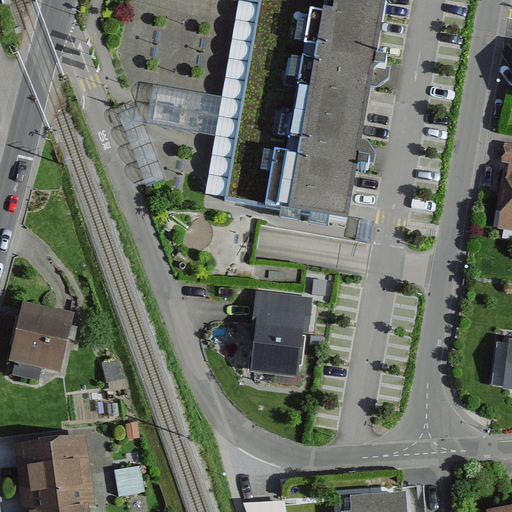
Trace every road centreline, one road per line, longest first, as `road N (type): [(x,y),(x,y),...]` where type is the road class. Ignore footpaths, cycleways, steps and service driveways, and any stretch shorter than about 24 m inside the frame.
road 1 (residential): [(415,451),(286,454),(226,421),(200,383),(57,1)]
road 2 (residential): [(492,0),(415,451)]
road 3 (primary): [(27,119),(57,1)]
